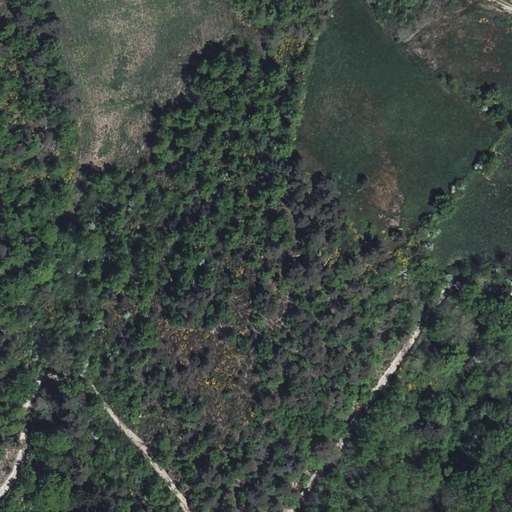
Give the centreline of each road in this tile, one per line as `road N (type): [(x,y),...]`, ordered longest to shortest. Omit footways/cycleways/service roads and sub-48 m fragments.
road 1 (track): [(0,493),(28,456),(17,425),(27,378),(59,357),(103,383),(197,511)]
road 2 (track): [(305,511),(403,342),(473,276),(511,289)]
